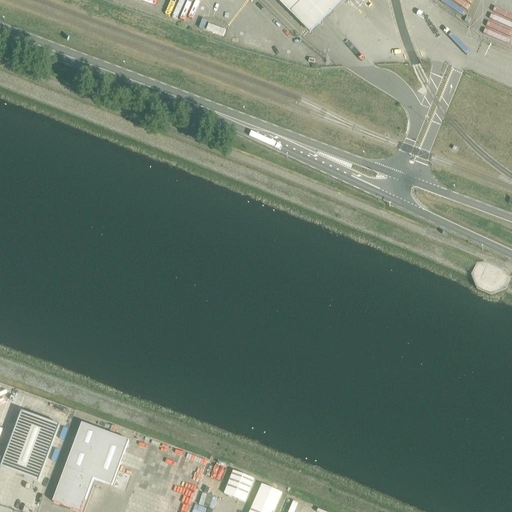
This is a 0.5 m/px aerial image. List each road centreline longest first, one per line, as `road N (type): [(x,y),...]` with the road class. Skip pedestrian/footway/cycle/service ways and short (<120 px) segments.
road 1 (unclassified): [(181,99),(511,255)]
road 2 (unclassified): [(511,218),(181,99)]
road 3 (unclassified): [(181,99),(0,31)]
